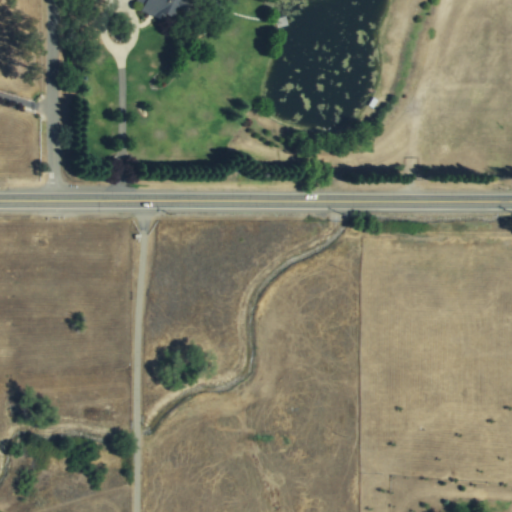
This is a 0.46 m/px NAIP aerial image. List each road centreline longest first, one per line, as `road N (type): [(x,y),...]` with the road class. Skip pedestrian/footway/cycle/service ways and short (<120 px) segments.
road 1 (tertiary): [(0,203),(511,202)]
road 2 (residential): [(59,203),(55,0)]
